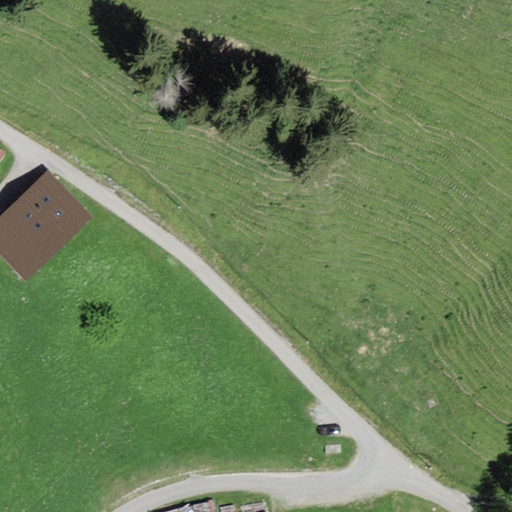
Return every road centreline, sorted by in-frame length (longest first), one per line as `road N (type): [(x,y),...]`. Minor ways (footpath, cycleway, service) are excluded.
road 1 (unclassified): [(379,456),(354,405),(152,216),(0,120)]
road 2 (unclassified): [(127,511),(193,477),(360,483),(379,456)]
